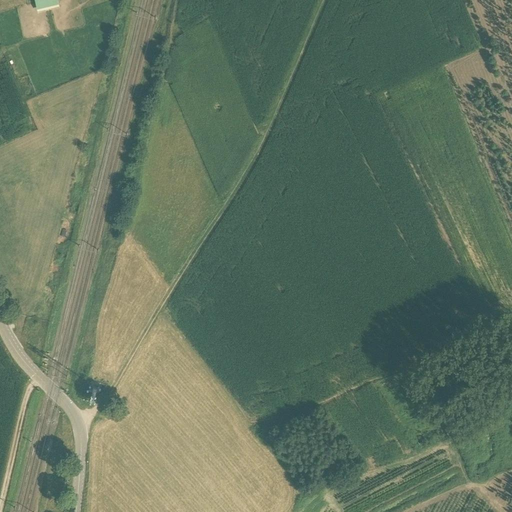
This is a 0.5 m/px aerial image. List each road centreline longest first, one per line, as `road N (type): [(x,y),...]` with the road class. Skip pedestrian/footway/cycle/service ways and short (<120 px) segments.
road 1 (track): [(78,426),(231,195),(323,0)]
road 2 (unclassified): [(80,511),(75,418),(9,337),(0,314)]
road 3 (track): [(39,378),(26,398),(1,511)]
